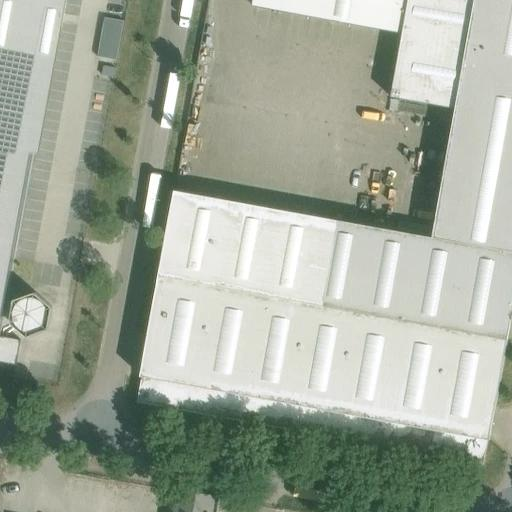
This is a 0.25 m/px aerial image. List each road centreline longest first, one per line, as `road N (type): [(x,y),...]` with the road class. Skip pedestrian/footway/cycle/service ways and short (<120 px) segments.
road 1 (unclassified): [(96,445),(178,0)]
road 2 (unclassified): [(461,511),(96,445)]
